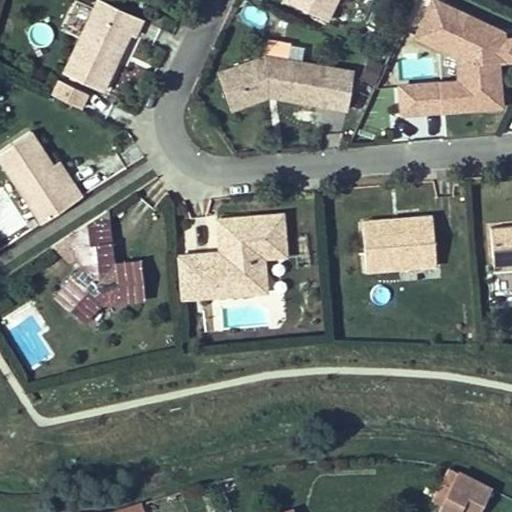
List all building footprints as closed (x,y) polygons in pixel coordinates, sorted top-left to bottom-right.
[(298,0),(295,8),(334,26),(347,0),(298,0)] [(397,117),(504,112),(502,65),(511,64),(511,32),(429,0),(428,0),(412,42),(455,59),(456,80),(395,83),(397,117)] [(149,29),(105,8),(71,79),(111,97),(137,42),(141,44),(149,29)] [(235,72),(247,101),(274,92),(282,93),(282,99),(352,113),(359,75),(271,58),(235,72)] [(67,88),(60,103),(88,116),(94,102),(67,88)] [(276,99),(282,99),(282,93),(274,92),(247,101),(249,107),(276,99)] [(48,230),(88,204),(77,187),(70,191),(58,173),(37,141),(2,163),(48,230)] [(58,173),(70,191),(77,187),(64,169),(58,173)] [(112,220),(88,235),(90,254),(115,251),(112,220)] [(201,261),(203,295),(228,293),(228,302),(262,298),(260,263),(271,262),(268,221),(225,225),(226,250),(232,251),(233,259),(227,259),(201,261)] [(405,225),(405,233),(370,236),(373,276),(444,270),(441,222),(405,225)] [(370,228),(370,236),(405,233),(405,225),(370,228)] [(511,232),(499,234),(501,264),(511,263),(511,232)] [(87,329),(104,311),(149,307),(146,269),(121,272),(117,276),(117,279),(111,280),(110,273),(118,269),(117,267),(115,251),(90,254),(88,235),(57,256),(87,274),(70,292),(82,304),(71,315),(87,329)] [(203,295),(201,261),(183,262),(185,305),(204,304),(203,295)] [(274,297),(271,262),(260,263),(262,298),(274,297)] [(511,263),(501,264),(501,272),(511,271),(511,263)] [(121,272),(118,269),(110,273),(111,280),(117,279),(117,276),(121,272)] [(71,315),(82,304),(70,292),(59,304),(71,315)] [(228,302),(228,293),(203,295),(204,304),(228,302)] [(459,471),(437,511),(456,511),(458,509),(463,511),(476,511),(489,487),(459,471)]
